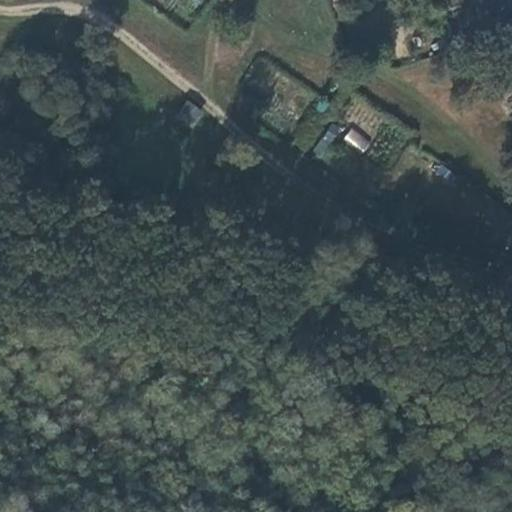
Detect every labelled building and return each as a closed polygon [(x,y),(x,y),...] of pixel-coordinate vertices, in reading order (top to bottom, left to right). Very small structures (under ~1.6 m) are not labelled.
[(436,15),(442,33),(451,30),(444,12),(436,15)] [(174,117),(193,129),(202,116),(183,103),(174,117)] [(323,126),(330,130),(341,111),(333,107),(323,126)] [(351,128),(344,138),(362,151),(369,140),(351,128)] [(434,155),(450,165),(455,158),(439,147),(434,155)]
